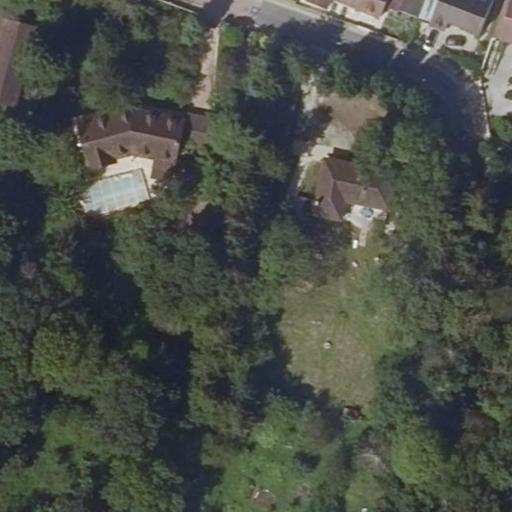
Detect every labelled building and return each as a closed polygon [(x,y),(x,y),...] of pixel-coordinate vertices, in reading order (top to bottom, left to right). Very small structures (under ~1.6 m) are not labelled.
[(325,0),(328,0),(334,2),(334,0),(303,0),(302,5),(321,12),(325,0)] [(334,0),(334,2),(377,17),(383,0),(334,0)] [(423,0),(422,4),(414,23),(427,27),(436,0),(423,0)] [(436,0),(427,27),(441,32),(445,23),(475,35),(487,0),(436,0)] [(511,2),(509,2),(499,46),(511,48),(511,2)] [(36,18),(4,10),(0,26),(0,94),(13,98),(36,18)] [(261,88),(253,128),(285,135),(292,95),(261,88)] [(162,161),(177,164),(187,123),(133,112),(111,113),(111,110),(79,111),(81,158),(133,156),(162,161)] [(393,175),(325,156),(311,208),(338,216),(343,198),(385,209),(393,175)] [(176,174),(177,164),(162,161),(160,171),(176,174)] [(186,229),(202,232),(209,201),(193,198),(186,229)] [(58,454),(26,447),(23,461),(55,467),(58,454)]
